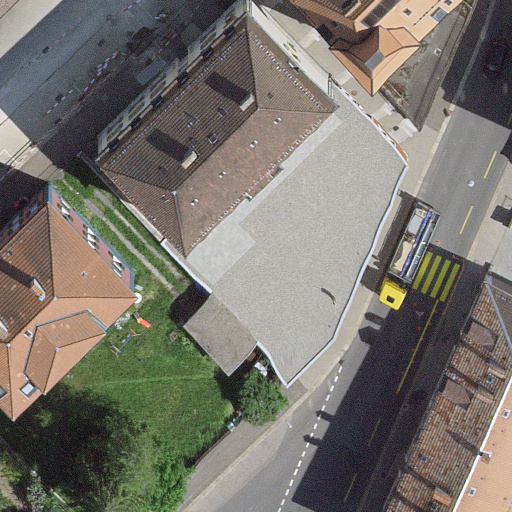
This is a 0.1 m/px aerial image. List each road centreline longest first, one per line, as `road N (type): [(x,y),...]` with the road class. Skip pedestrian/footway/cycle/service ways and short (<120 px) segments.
road 1 (residential): [(309,511),(511,35)]
road 2 (residential): [(125,0),(0,119)]
